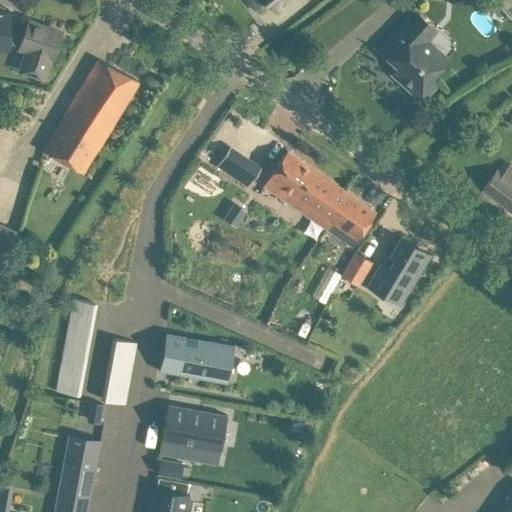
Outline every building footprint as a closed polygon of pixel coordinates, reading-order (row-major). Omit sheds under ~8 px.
[(268,0),(276,10),(287,0),(268,0)] [(511,0),(494,0),(510,17),(511,15),(511,0)] [(395,35),(381,50),(398,65),(396,68),(404,75),(401,78),(422,97),(435,82),(437,80),(433,76),(442,65),(429,53),(429,39),(438,30),(415,9),(392,33),(395,35)] [(23,37),(8,31),(8,12),(0,11),(0,40),(8,41),(8,39),(31,47),(23,70),(44,78),(60,31),(29,20),(23,37)] [(86,174),(139,81),(97,58),(45,151),(86,174)] [(231,145),(216,166),(226,172),(240,151),(231,145)] [(351,245),(374,211),(286,150),(268,177),(290,192),(286,199),(351,245)] [(511,164),(510,162),(502,172),(497,169),(483,188),(511,210),(511,164)] [(400,305),(431,254),(400,235),(388,254),(392,256),(387,264),(380,260),(365,285),(400,305)] [(354,251),(340,274),(358,285),(372,262),(354,251)] [(265,321),(281,285),(262,276),(257,288),(236,278),(231,288),(229,287),(222,302),(265,321)] [(308,337),(320,312),(297,301),(300,294),(281,285),(265,321),(293,335),(297,332),(308,337)] [(75,296),(57,389),(82,394),(100,301),(75,296)] [(320,342),(320,347),(354,362),(367,333),(320,312),(308,337),(320,342)] [(226,361),(229,344),(234,345),(234,344),(234,343),(166,331),(166,332),(169,333),(166,349),(163,349),(159,370),(184,374),(184,373),(183,373),(183,371),(202,375),(202,376),(201,376),(201,377),(227,382),(227,381),(220,379),(224,360),(226,361)] [(114,336),(106,397),(128,400),(136,338),(114,336)] [(99,422),(103,403),(91,400),(88,416),(99,418),(99,421),(98,421),(98,422),(99,422)] [(220,450),(227,414),(168,403),(159,452),(188,458),(191,444),(220,450)] [(64,460),(75,462),(72,478),(64,476),(57,511),(86,511),(100,439),(69,433),(64,460)] [(174,476),(176,466),(160,463),(158,473),(174,476)] [(182,511),(186,492),(153,486),(147,511),(182,511)] [(511,511),(511,490),(496,511),(511,511)]
